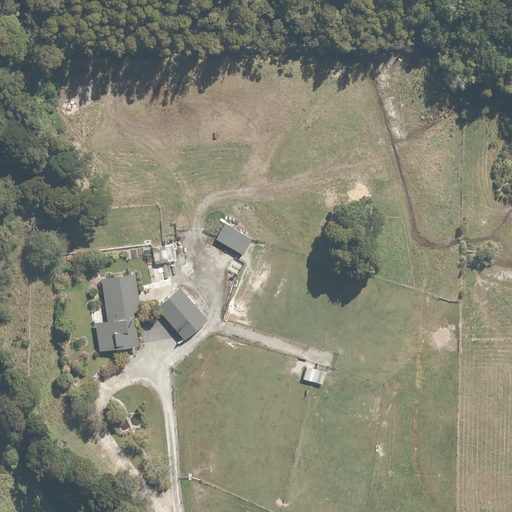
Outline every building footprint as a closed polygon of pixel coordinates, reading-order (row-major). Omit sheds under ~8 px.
[(226,224),(216,241),(243,258),(254,240),(226,224)] [(168,248),(154,249),(155,264),(169,263),(168,248)] [(108,323),(134,320),(141,319),(136,277),(102,282),(108,323)] [(157,308),(159,310),(185,340),(207,321),(185,295),(179,288),(157,308)] [(134,320),(108,323),(96,325),(100,353),(138,347),(135,326),(134,320)] [(306,367),(303,381),(318,385),(321,370),(306,367)]
